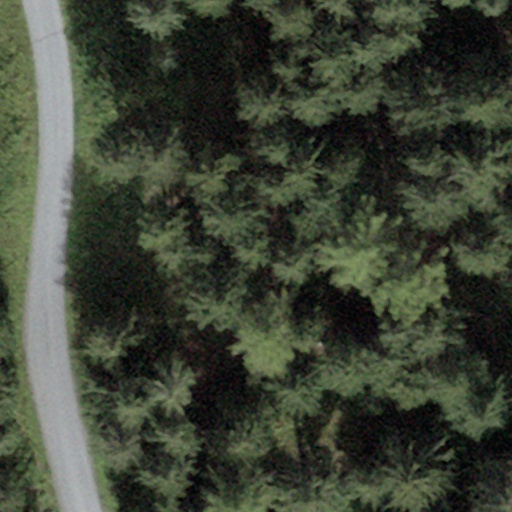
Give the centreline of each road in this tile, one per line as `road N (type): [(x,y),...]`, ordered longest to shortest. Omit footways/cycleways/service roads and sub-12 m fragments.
road 1 (unclassified): [(82,511),(15,0)]
road 2 (track): [(348,511),(487,409),(511,359)]
